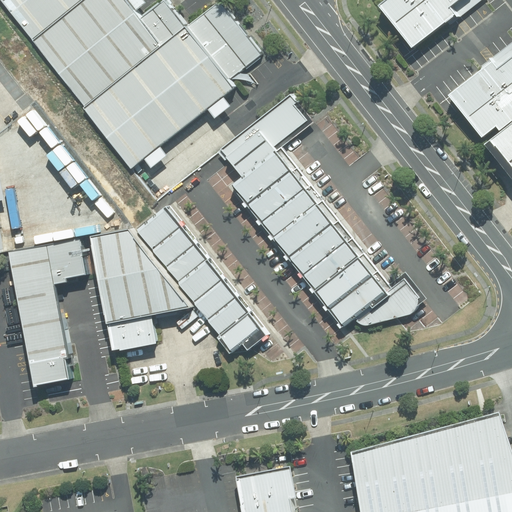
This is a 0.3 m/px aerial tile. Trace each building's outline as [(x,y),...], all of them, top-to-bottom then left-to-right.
[(0,0),(0,2),(31,45),(91,0),(0,0)] [(91,0),(31,45),(77,108),(186,30),(163,0),(161,0),(137,18),(123,0),(91,0)] [(391,0),(384,6),(416,48),(449,22),(459,14),(456,11),(453,7),(462,0),(391,0)] [(462,0),(453,7),(459,14),(449,22),(452,25),(482,0),(462,0)] [(77,108),(127,176),(239,94),(228,79),(256,58),(218,6),(205,15),(186,30),(77,108)] [(511,44),(484,66),(487,70),(497,62),(501,68),(511,59),(511,44)] [(454,95),(486,136),(500,125),(503,130),(511,122),(511,59),(501,68),(499,65),(497,62),(487,70),(454,95)] [(316,121),(294,95),(226,151),(228,154),(232,158),(263,133),(279,152),(316,121)] [(511,126),(490,144),(511,171),(511,126)] [(255,170),(279,152),(263,133),(232,158),(247,176),(255,170)] [(293,169),(279,152),(255,170),(269,187),(293,169)] [(308,187),(293,169),(269,187),(284,206),(308,187)] [(248,203),(269,187),(255,170),(247,176),(235,186),(248,203)] [(263,222),(284,206),(269,187),(248,203),(263,222)] [(321,204),(308,187),(284,206),(297,223),(321,204)] [(323,203),(297,223),(313,242),(338,223),(323,203)] [(167,206),(139,229),(152,246),(181,224),(167,206)] [(276,239),(297,223),(284,206),(263,222),(276,239)] [(292,258),(313,242),(297,223),(276,239),(292,258)] [(353,242),(338,223),(313,242),(328,261),(353,242)] [(181,224),(152,246),(166,263),(195,241),(181,224)] [(132,230),(94,236),(117,351),(159,343),(155,316),(191,309),(132,230)] [(70,277),(90,274),(83,240),(14,254),(39,384),(72,378),(68,358),(72,357),(58,286),(72,283),(70,277)] [(195,241),(166,263),(180,281),(208,258),(195,241)] [(308,277),(328,261),(313,242),(292,258),(308,277)] [(353,242),(328,261),(340,277),(365,258),(353,242)] [(208,258),(180,281),(193,298),(222,276),(208,258)] [(378,274),(365,258),(340,277),(353,294),(378,274)] [(321,293),(340,277),(328,261),(308,277),(321,293)] [(366,310),(358,317),(364,324),(371,324),(413,314),(418,307),(429,299),(408,272),(388,287),(391,290),(366,310)] [(378,274),(353,294),(366,310),(391,290),(388,287),(378,274)] [(222,276),(193,298),(207,315),(236,293),(222,276)] [(334,309),(353,294),(340,277),(321,293),(334,309)] [(236,293),(207,315),(221,333),(249,311),(236,293)] [(358,317),(366,310),(353,294),(334,309),(347,326),(358,317)] [(249,311),(221,333),(234,350),(263,328),(249,311)] [(356,463),(480,430),(486,460),(501,457),(511,511),(511,440),(502,412),(354,452),(356,463)] [(365,511),(511,511),(501,457),(486,460),(480,430),(356,463),(361,485),(365,511)] [(301,511),(294,466),(238,476),(244,511),(301,511)]
